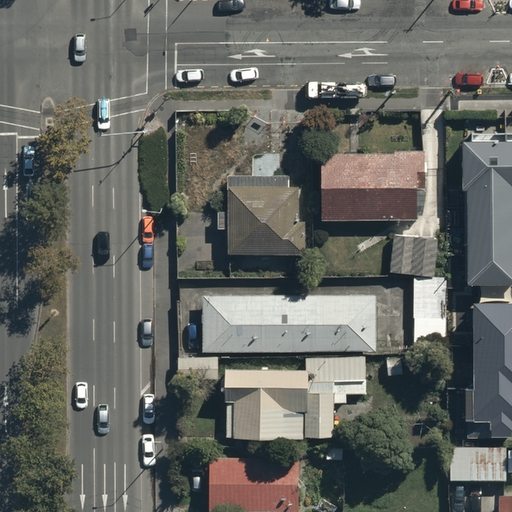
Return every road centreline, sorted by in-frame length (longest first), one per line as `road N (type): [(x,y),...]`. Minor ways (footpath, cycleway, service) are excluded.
road 1 (primary): [(103,37),(106,511)]
road 2 (secondary): [(103,37),(511,35)]
